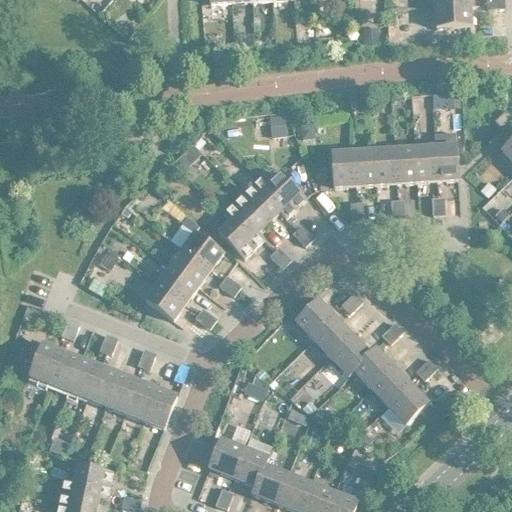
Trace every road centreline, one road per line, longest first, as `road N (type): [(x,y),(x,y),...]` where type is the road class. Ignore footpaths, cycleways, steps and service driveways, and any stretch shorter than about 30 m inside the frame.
road 1 (residential): [(208,362),(344,237)]
road 2 (residential): [(393,296),(448,238),(344,237)]
road 3 (residential): [(208,362),(43,292)]
road 4 (residential): [(155,506),(208,362)]
road 5 (tertiary): [(417,511),(511,423)]
